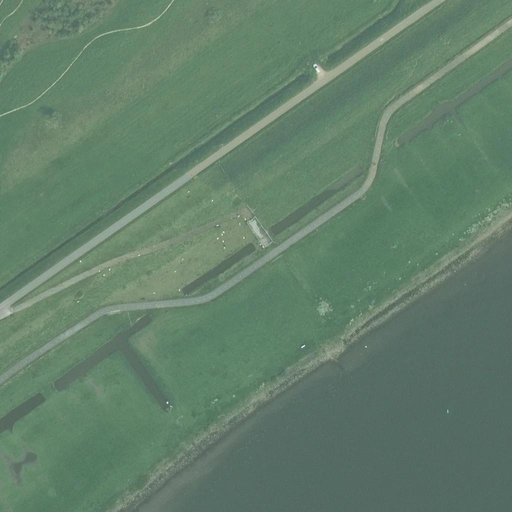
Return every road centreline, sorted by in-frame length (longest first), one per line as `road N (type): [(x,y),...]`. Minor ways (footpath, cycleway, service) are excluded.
road 1 (unclassified): [(0,313),(439,0)]
road 2 (track): [(272,254),(242,213),(0,313)]
